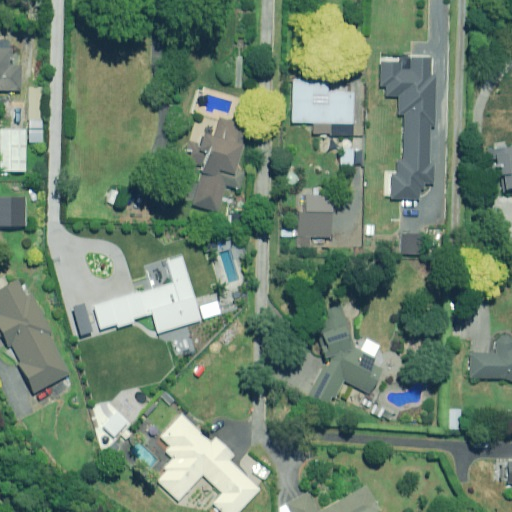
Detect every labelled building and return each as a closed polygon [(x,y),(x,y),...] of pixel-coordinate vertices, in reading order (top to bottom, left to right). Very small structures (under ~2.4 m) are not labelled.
[(0,89),(19,91),(20,64),(13,63),(13,49),(0,48),(0,89)] [(432,59),(414,58),(414,63),(381,62),(380,87),(387,87),(386,96),(399,97),(398,115),(405,115),(403,159),(397,159),(397,172),(391,172),(390,198),(423,199),(424,182),(434,182),(438,76),(431,76),(432,59)] [(352,136),(352,124),(353,93),(328,93),(328,79),(293,78),(292,122),(329,123),(329,135),(352,136)] [(42,88),(30,88),(30,142),(42,142),(42,88)] [(249,125),(220,117),(214,137),(202,134),(200,142),(189,139),(184,161),(202,166),(192,205),(219,212),(226,185),(241,189),(245,172),(237,170),(249,125)] [(26,130),(1,129),(0,160),(0,170),(25,171),(26,130)] [(511,145),(493,147),(496,175),(501,174),(503,189),(511,188),(511,145)] [(357,148),(342,148),(341,167),(356,168),(357,148)] [(332,196),(305,196),(305,211),(298,211),(298,247),(362,247),(362,228),(358,228),(358,204),(332,204),(332,196)] [(423,234),(401,233),(400,253),(422,254),(423,234)] [(151,330),(156,328),(158,334),(175,329),(173,323),(200,315),(182,256),(166,261),(173,283),(112,301),(119,324),(147,315),(151,330)] [(69,375),(48,332),(50,331),(31,293),(26,296),(18,279),(0,288),(0,333),(7,347),(11,345),(19,361),(17,362),(32,393),(66,376),(69,375)] [(84,315),(76,287),(61,291),(69,319),(84,315)] [(354,347),(341,304),(327,309),(330,318),(313,323),(325,364),(307,396),(328,408),(344,379),(370,393),(383,369),(374,363),(376,359),(354,347)] [(506,379),(511,381),(511,338),(499,335),(495,352),(470,352),(470,380),(506,379)] [(463,409),(450,409),(449,429),(462,430),(463,409)] [(211,442),(182,414),(160,437),(170,446),(165,451),(173,458),(163,468),(166,470),(156,480),(177,501),(203,474),(222,493),(212,503),(221,511),(237,511),(260,489),(229,460),(234,455),(215,437),(211,442)] [(375,511),(379,510),(366,487),(319,511),(309,493),(280,507),(280,511),(375,511)]
